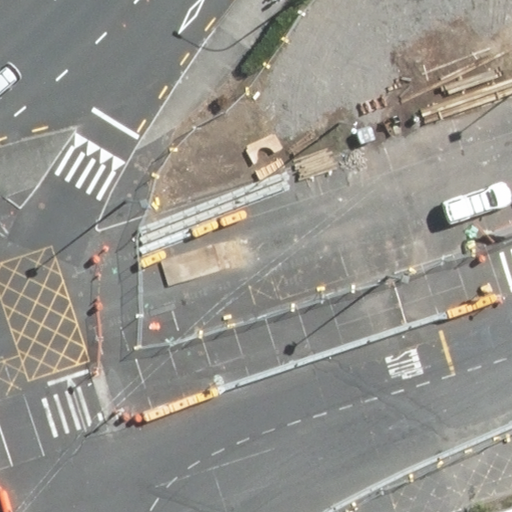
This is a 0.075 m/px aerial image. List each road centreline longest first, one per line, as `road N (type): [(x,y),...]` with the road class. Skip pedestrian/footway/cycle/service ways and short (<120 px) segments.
road 1 (unknown): [(148,0),(0,112)]
road 2 (unknown): [(267,312),(301,366),(329,443)]
